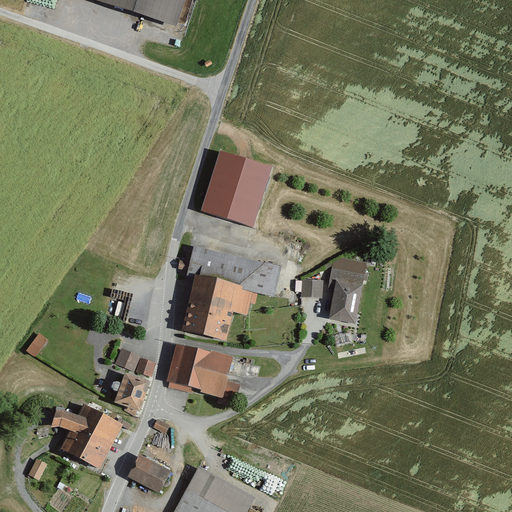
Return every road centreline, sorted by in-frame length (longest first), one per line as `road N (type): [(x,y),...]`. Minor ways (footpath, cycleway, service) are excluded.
road 1 (residential): [(107,511),(160,386),(172,262),(224,92)]
road 2 (track): [(0,11),(224,92)]
